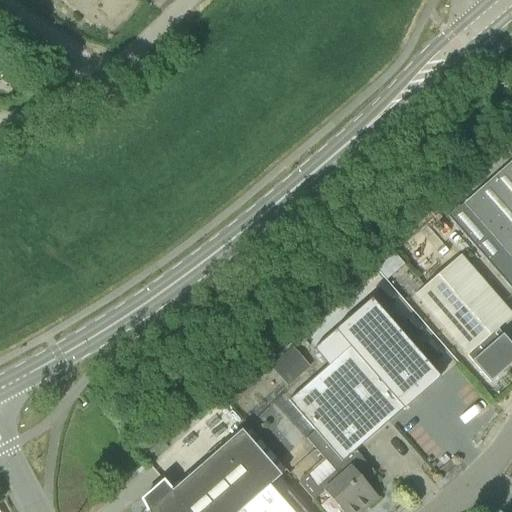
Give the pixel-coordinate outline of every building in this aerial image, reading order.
[(511,291),(511,160),(448,218),(511,291)] [(490,382),(511,363),(511,347),(496,330),(511,316),(460,256),(415,295),(490,382)] [(288,384),(312,365),(294,342),(270,361),(288,384)] [(373,471),(355,450),(402,409),(349,348),(288,401),(314,431),(306,439),(326,462),(300,485),(314,502),(325,493),(341,511),(361,511),(378,498),(363,481),(373,471)] [(170,490),(238,442),(235,437),(210,408),(141,464),(133,453),(105,474),(134,511),(179,511),(165,494),(170,490)] [(311,511),(241,431),(235,437),(238,442),(188,478),(172,492),(170,490),(165,494),(179,511),(311,511)]
